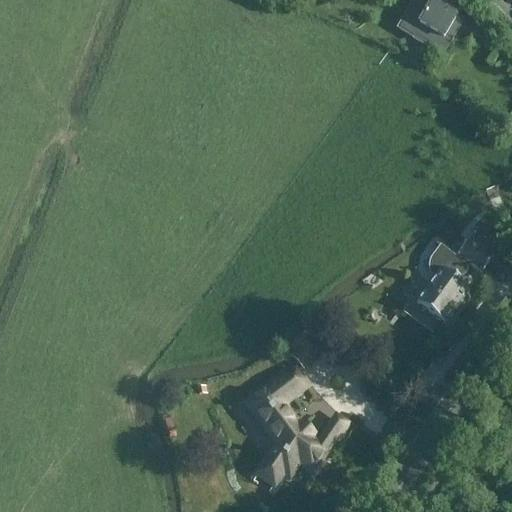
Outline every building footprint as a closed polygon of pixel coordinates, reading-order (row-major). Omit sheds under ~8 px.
[(432,5),(431,6),(421,0),(409,21),(417,26),(417,27),(444,43),(452,30),(455,32),(461,22),(458,20),(458,19),(457,18),(466,4),(459,0),(437,0),(434,6),(432,5)] [(486,42),(491,33),(468,21),(463,30),(486,42)] [(416,305),(445,326),(469,292),(456,282),(468,266),(481,276),(494,259),(491,256),(498,246),(477,231),(457,258),(458,258),(457,260),(442,249),(433,260),(432,263),(431,265),(431,269),(431,273),(433,276),(435,279),(416,305)] [(310,360),(294,344),(285,354),(301,369),(310,360)] [(329,460),(349,431),(336,420),(316,450),(311,445),(279,403),(304,385),(292,369),(267,387),(266,385),(255,394),(267,412),(257,420),(282,452),(273,465),(266,460),(257,474),(273,486),(282,473),(288,477),(297,464),(312,475),(325,456),(329,460)]
